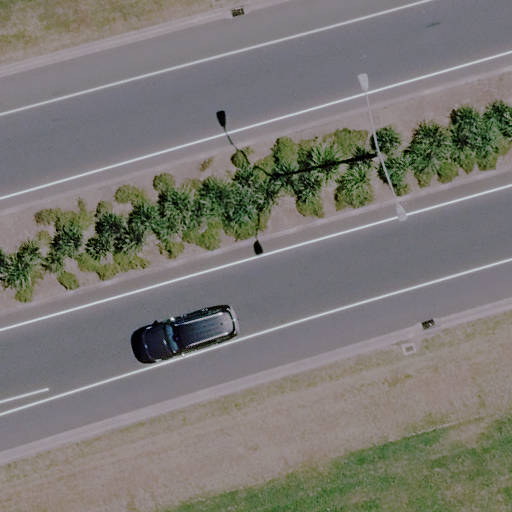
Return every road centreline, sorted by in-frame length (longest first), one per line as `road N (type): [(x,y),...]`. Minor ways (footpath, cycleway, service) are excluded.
road 1 (secondary): [(511,239),(0,387)]
road 2 (secondary): [(0,139),(496,0)]
